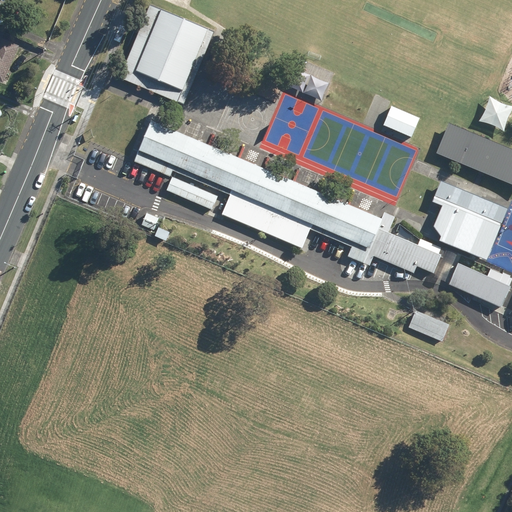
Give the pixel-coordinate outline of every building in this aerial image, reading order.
[(202,15),(169,0),(147,0),(118,66),(169,89),(202,15)] [(1,38),(0,40),(0,81),(5,84),(21,47),(1,38)] [(335,74),(296,56),(282,84),(321,103),(335,74)] [(511,121),(511,104),(491,95),(480,121),(507,133),(511,121)] [(416,113),(386,100),(376,121),(406,135),(416,113)] [(385,206),(149,108),(135,141),(226,179),(216,202),(296,235),(305,212),(422,261),(431,240),(380,218),(385,206)] [(511,149),(450,122),(437,151),(511,184),(511,149)] [(213,186),(167,167),(161,182),(207,201),(213,186)] [(509,212),(440,181),(431,201),(443,206),(434,226),(441,236),(439,241),(487,262),(509,212)] [(511,281),(511,279),(462,257),(447,291),(497,314),(511,281)] [(446,329),(411,315),(403,334),(437,349),(446,329)]
